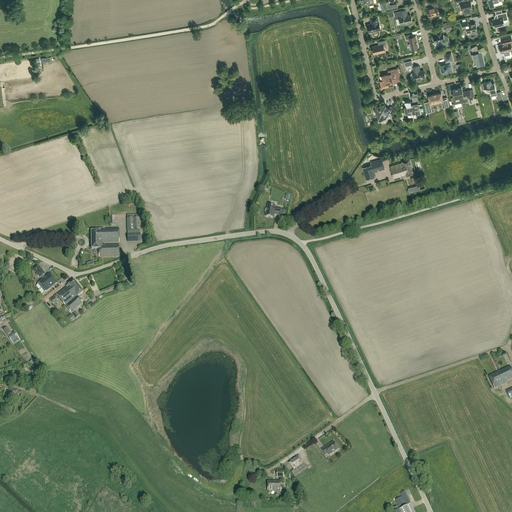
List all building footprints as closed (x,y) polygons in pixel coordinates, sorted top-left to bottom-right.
[(438,14),(437,7),(439,6),(437,0),(433,0),(431,1),(432,7),(427,8),(429,17),(434,15),(438,14)] [(453,0),(455,4),(460,3),(462,10),(464,10),(465,15),(471,14),(470,9),(472,8),(470,0),(468,1),(468,0),(453,0)] [(412,22),(410,15),(407,16),(406,10),(394,12),(396,19),(399,18),(401,24),(405,23),(405,25),(409,24),(409,23),(412,22)] [(507,20),(508,19),(506,12),(497,14),(497,17),(495,17),(495,19),(493,20),(495,30),(495,27),(503,25),(504,24),(503,21),(507,20)] [(381,30),(379,22),(378,22),(377,16),(370,18),(371,24),(367,25),(369,32),(381,30)] [(478,32),(475,23),(468,25),(467,21),(461,22),(463,29),(466,28),(468,33),(468,32),(472,32),(472,33),(478,32)] [(450,45),(448,38),(443,35),(443,33),(442,33),(441,30),(436,31),(436,35),(433,36),(435,42),(442,40),(443,46),(450,45)] [(418,48),(415,36),(412,37),(411,34),(405,36),(406,39),(409,39),(411,50),(418,48)] [(509,51),(511,50),(511,49),(511,47),(511,40),(511,36),(501,38),(503,44),(499,45),(501,53),(504,52),(505,55),(510,54),(509,51)] [(385,52),(383,46),(386,45),(385,40),(378,42),(379,45),(372,47),(374,54),(385,52)] [(485,64),(482,52),(480,52),(476,45),(473,47),(472,48),(472,49),(472,50),(472,51),(473,54),(471,54),(476,64),(477,66),(480,65),(485,64)] [(452,72),(449,61),(452,60),(451,54),(445,55),(446,63),(440,64),(442,74),(452,72)] [(425,78),(423,70),(420,71),(419,66),(413,67),(414,72),(411,73),(410,75),(411,80),(413,81),(425,78)] [(398,68),(387,70),(388,75),(382,76),(384,82),(380,82),(382,88),(393,86),(393,83),(401,81),(398,68)] [(497,93),(494,83),(492,83),(491,83),(491,81),(481,83),(482,89),(485,88),(485,89),(485,90),(486,90),(486,91),(487,91),(488,92),(489,92),(490,92),(491,96),(496,95),(496,97),(498,102),(503,100),(500,92),(497,93)] [(474,97),(474,94),(470,94),(469,90),(463,92),(462,88),(453,90),(454,94),(452,94),(453,98),(451,99),(452,104),(454,103),(454,102),(461,100),(462,102),(468,101),(467,98),(474,97)] [(438,104),(438,103),(438,102),(443,101),(444,108),(449,106),(447,97),(443,98),(441,93),(428,96),(429,101),(424,102),(426,113),(432,112),(430,104),(435,103),(435,104),(436,104),(437,104),(438,104)] [(421,114),(419,107),(418,107),(418,105),(420,104),(419,98),(412,99),(413,101),(411,102),(406,101),(405,102),(405,103),(407,107),(404,108),(405,112),(405,114),(408,113),(409,114),(411,113),(415,112),(416,115),(421,114)] [(376,108),(374,111),(377,113),(379,121),(385,120),(386,118),(390,111),(392,112),(394,110),(393,110),(393,109),(393,108),(391,106),(389,109),(386,107),(386,105),(376,108)] [(382,158),(370,162),(371,165),(362,168),(366,180),(376,177),(375,172),(385,169),(382,158)] [(413,174),(409,159),(401,161),(401,163),(390,166),(393,178),(406,174),(407,176),(413,174)] [(280,215),(281,209),(276,208),(276,207),(268,205),(267,209),(266,209),(265,212),(266,213),(266,216),(274,218),(275,214),(276,214),(276,215),(280,215)] [(127,218),(126,218),(127,231),(127,234),(134,234),(139,234),(139,231),(140,231),(139,218),(127,218)] [(119,257),(119,244),(102,245),(102,243),(119,243),(119,228),(99,229),(99,231),(90,231),(91,249),(98,249),(99,257),(119,257)] [(140,242),(140,234),(139,234),(127,234),(128,242),(140,242)] [(33,270),(40,277),(41,277),(42,279),(45,277),(43,275),(44,274),(38,266),(33,270)] [(37,284),(44,292),(46,291),(56,283),(49,274),(45,277),(42,279),(39,282),(37,284)] [(75,293),(80,288),(74,280),(56,295),(65,305),(72,299),(70,295),(74,292),(75,293)] [(71,312),(83,303),(78,296),(83,292),(80,288),(75,293),(74,292),(70,295),(72,299),(65,305),(71,312)] [(53,305),(58,301),(54,296),(49,300),(53,305)] [(80,316),(75,310),(71,314),(72,315),(70,316),(71,318),(73,316),(76,319),(80,316)] [(17,336),(14,332),(7,336),(10,341),(11,340),(17,337),(17,336)] [(507,381),(511,378),(511,370),(510,367),(490,377),(495,389),(507,383),(507,382),(507,381)] [(8,395),(17,397),(18,390),(9,389),(8,395)] [(329,455),(339,449),(334,442),(328,446),(322,450),(325,455),(328,453),(329,455)] [(293,470),(291,472),(294,476),(307,467),(304,463),(299,456),(288,463),(293,470)] [(281,492),(281,481),(275,481),(275,482),(268,482),(268,491),(273,491),(273,492),(281,492)] [(410,503),(405,491),(400,493),(406,505),(410,503)]
